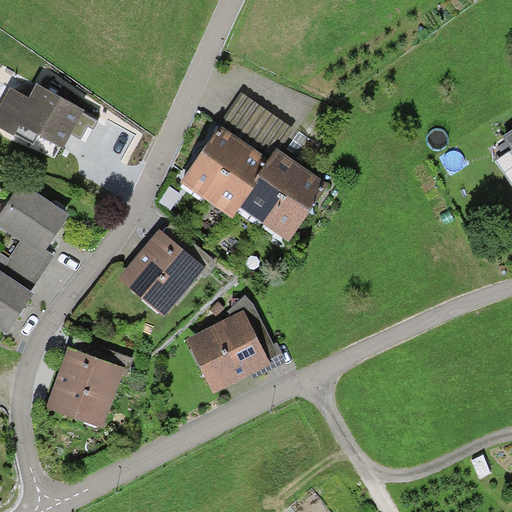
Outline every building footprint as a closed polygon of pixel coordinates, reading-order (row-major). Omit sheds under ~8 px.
[(27,100),(7,90),(0,104),(0,130),(31,146),(36,138),(61,151),(80,113),(33,88),(27,100)] [(179,183),(204,201),(244,148),(219,130),(179,183)] [(244,148),(204,201),(229,220),(237,209),(269,167),(244,148)] [(260,226),(300,173),(277,156),(269,167),(237,209),(260,226)] [(324,191),(300,173),(260,226),(285,244),(324,191)] [(70,222),(19,186),(0,212),(0,227),(20,242),(44,259),(70,222)] [(203,270),(159,232),(116,282),(160,320),(203,270)] [(0,256),(0,276),(26,295),(49,263),(44,259),(20,242),(6,261),(0,256)] [(0,276),(0,336),(4,339),(32,299),(26,295),(0,276)] [(242,316),(183,345),(209,396),(267,367),(242,316)] [(117,369),(64,351),(44,410),(97,428),(117,369)] [(333,511),(312,485),(278,511),(333,511)]
